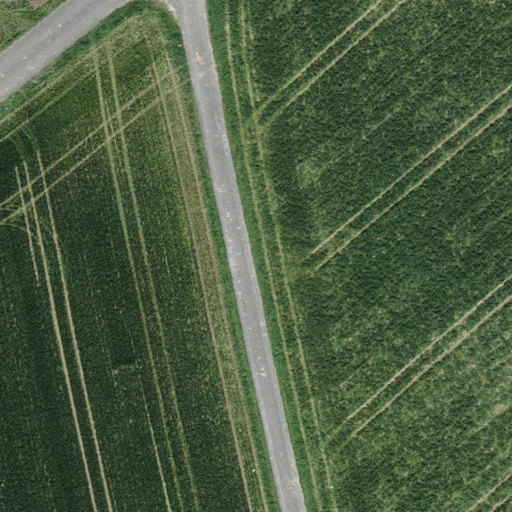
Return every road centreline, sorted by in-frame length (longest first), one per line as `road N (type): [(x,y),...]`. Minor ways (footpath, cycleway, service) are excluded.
road 1 (track): [(289,511),(179,0)]
road 2 (residential): [(98,0),(0,78)]
